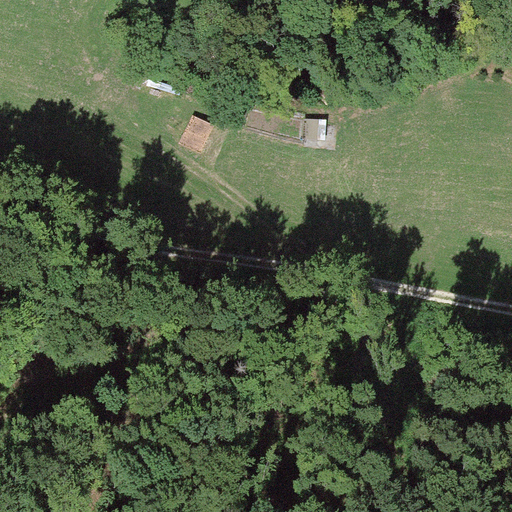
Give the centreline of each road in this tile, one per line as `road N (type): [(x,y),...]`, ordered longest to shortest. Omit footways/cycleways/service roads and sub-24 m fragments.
road 1 (track): [(511,312),(0,199)]
road 2 (track): [(193,161),(231,177),(336,278)]
